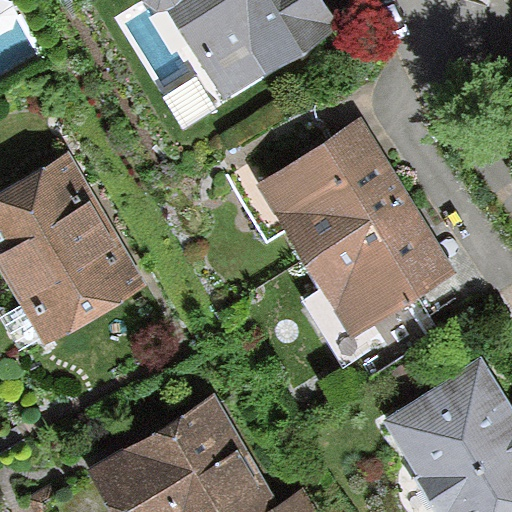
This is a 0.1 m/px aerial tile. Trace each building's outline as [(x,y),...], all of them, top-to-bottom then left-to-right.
[(324,0),(143,0),(145,2),(160,10),(168,9),(224,98),(341,27),(324,0)] [(363,119),(257,182),(351,339),(457,276),(421,215),(363,119)] [(70,154),(0,194),(0,270),(43,346),(146,288),(70,154)] [(511,511),(511,409),(483,360),(384,418),(439,511),(511,511)] [(221,397),(87,469),(109,511),(322,511),(312,492),(282,508),(221,397)]
